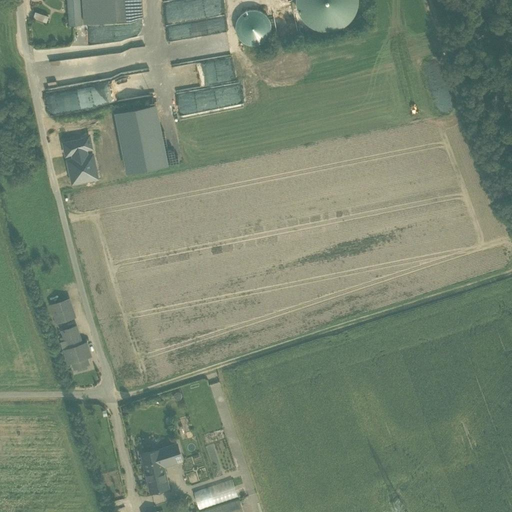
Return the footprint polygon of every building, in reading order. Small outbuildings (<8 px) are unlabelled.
[(84,0),(72,0),(74,21),(85,20),(84,0)] [(107,0),(94,0),(96,20),(108,19),(107,0)] [(113,0),(107,0),(108,19),(115,18),(113,0)] [(126,0),(113,0),(115,18),(127,18),(126,0)] [(140,0),(126,0),(127,18),(142,17),(140,0)] [(296,0),(297,9),(301,17),(307,24),(314,29),(323,32),(332,32),(341,29),(348,24),(354,18),(358,9),(359,1),(358,0),(296,0)] [(45,12),(36,9),(34,15),(43,18),(45,12)] [(250,9),(247,10),(245,11),(243,12),(242,13),(241,14),(239,15),(238,17),(237,19),(236,21),(235,23),(235,25),(235,27),(235,29),(235,30),(236,32),(237,34),(238,37),(240,39),(242,41),(244,43),(246,43),(248,44),(251,45),(253,45),(257,44),(259,44),(261,43),(263,41),(264,40),(266,39),(268,36),(269,34),(270,31),(270,29),(271,26),(270,24),(270,22),(269,20),(268,18),(268,17),(267,16),(265,14),(264,13),(262,12),(260,11),(258,10),(255,9),(252,9),(250,9)] [(190,38),(190,22),(163,23),(164,39),(190,38)] [(63,66),(67,65),(66,57),(51,58),(52,74),(63,73),(63,66)] [(188,66),(192,87),(236,79),(232,58),(188,66)] [(315,83),(381,75),(380,64),(313,72),(315,83)] [(171,165),(160,103),(117,111),(127,172),(171,165)] [(68,299),(51,305),(57,321),(74,316),(68,299)] [(83,349),(75,326),(62,330),(66,341),(62,342),(68,362),(72,361),(75,368),(78,367),(78,368),(86,366),(85,364),(88,363),(86,356),(90,355),(87,348),(83,349)] [(170,446),(158,450),(160,458),(162,457),(164,465),(175,461),(175,458),(174,458),(170,446)] [(158,450),(143,454),(155,492),(171,486),(164,465),(162,457),(160,458),(158,450)] [(194,490),(200,508),(239,496),(233,478),(194,490)] [(222,511),(223,510),(223,511),(227,510),(230,510),(238,508),(239,500),(232,502),(226,502),(226,508),(220,509),(219,509),(210,511),(202,511),(200,511),(198,511),(222,511)]
